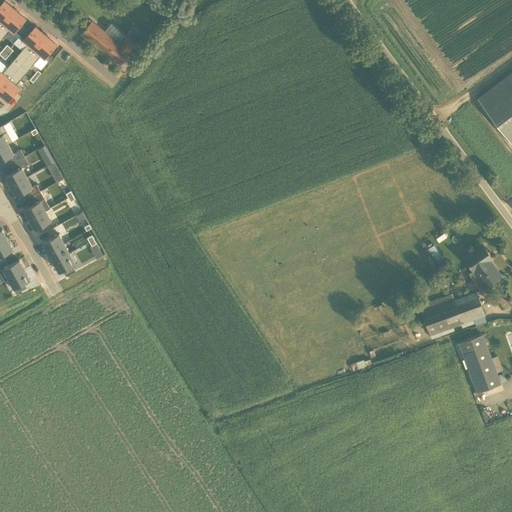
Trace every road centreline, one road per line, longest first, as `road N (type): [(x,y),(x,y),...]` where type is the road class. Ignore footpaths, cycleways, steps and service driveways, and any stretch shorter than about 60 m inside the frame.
road 1 (unclassified): [(511,222),(348,0)]
road 2 (residential): [(114,81),(17,0)]
